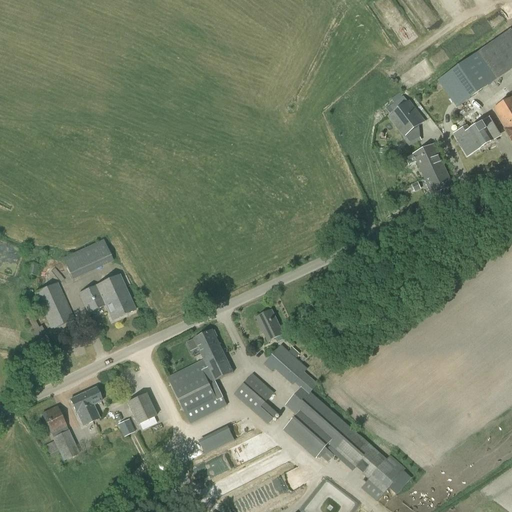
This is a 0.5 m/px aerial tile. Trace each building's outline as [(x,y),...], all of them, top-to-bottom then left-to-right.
[(511,69),(511,32),(511,31),(438,83),(457,109),(511,69)] [(403,74),(398,79),(394,74),(389,79),(401,92),(411,82),(403,74)] [(382,123),(394,138),(399,133),(404,139),(404,138),(406,141),(410,138),(408,135),(426,122),(410,101),(407,103),(403,97),(391,106),(396,112),(382,123)] [(506,131),(505,131),(511,142),(511,97),(493,109),(506,131)] [(480,150),(492,142),(482,124),(469,131),(469,132),(479,149),(480,150)] [(469,132),(469,131),(467,127),(453,135),(466,156),(479,149),(469,132)] [(409,142),(411,151),(423,149),(421,139),(409,142)] [(410,166),(417,163),(421,172),(425,180),(442,172),(443,174),(447,172),(442,162),(434,146),(413,156),(407,159),(410,166)] [(453,187),(447,172),(443,174),(442,172),(425,180),(432,197),(453,187)] [(62,259),(72,281),(113,263),(103,240),(62,259)] [(27,275),(36,277),(38,266),(29,264),(27,275)] [(119,276),(78,294),(87,314),(104,307),(111,322),(135,311),(119,276)] [(75,321),(57,284),(34,294),(51,332),(75,321)] [(271,311),(257,319),(268,342),(283,335),(271,311)] [(41,327),(39,328),(30,313),(23,317),(41,350),(51,345),(41,327)] [(168,378),(190,425),(228,407),(215,382),(233,373),(212,331),(194,340),(204,361),(168,378)] [(294,384),(301,390),(286,406),(298,417),(285,432),(316,460),(330,445),(370,481),(372,477),(387,491),(406,470),(390,456),(386,460),(311,394),(319,385),(307,375),(309,372),(307,371),(308,371),(296,359),(300,355),(292,347),(288,353),(281,346),(263,366),(272,373),(275,371),(293,387),(294,384)] [(234,396),(268,426),(278,415),(266,404),(274,394),(253,375),(234,396)] [(95,389),(82,395),(86,404),(82,406),(87,417),(90,415),(93,422),(99,420),(94,407),(94,406),(102,402),(95,389)] [(86,404),(82,395),(70,401),(82,428),(93,422),(90,415),(87,417),(82,406),(86,404)] [(126,404),(137,426),(156,417),(145,395),(126,404)] [(41,415),(54,442),(45,446),(50,457),(59,453),(63,462),(79,454),(57,407),(41,415)] [(135,433),(129,420),(118,425),(124,438),(135,433)] [(219,422),(207,425),(208,430),(220,427),(219,422)] [(198,441),(205,455),(235,441),(228,427),(198,441)]
